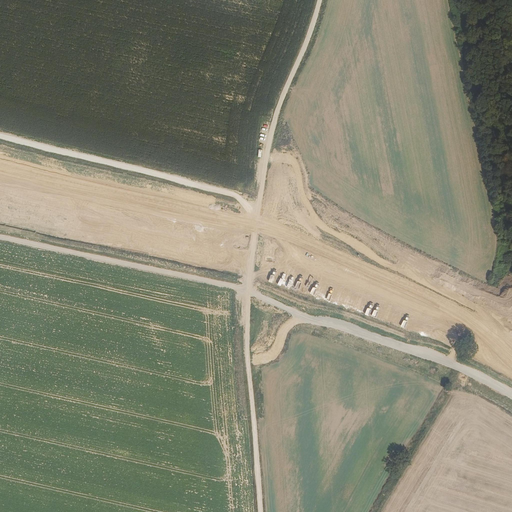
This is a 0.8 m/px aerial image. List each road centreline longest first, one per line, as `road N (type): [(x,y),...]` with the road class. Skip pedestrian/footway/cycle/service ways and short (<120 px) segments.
road 1 (track): [(261,511),(248,316),(255,243),(275,121),(318,0)]
road 2 (track): [(263,190),(288,197),(294,237),(382,266),(511,342)]
road 3 (track): [(249,338),(276,335),(279,310),(295,301),(450,371),(511,387)]
